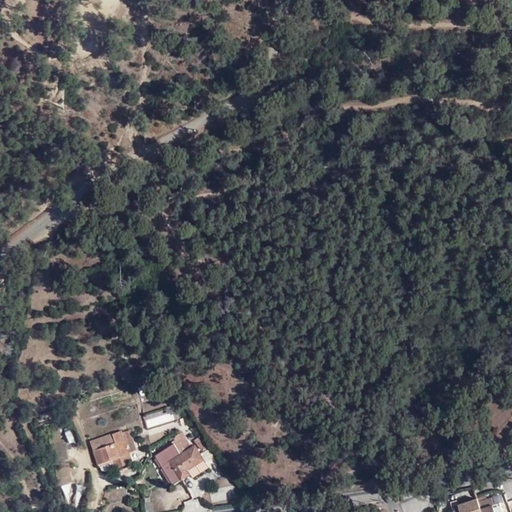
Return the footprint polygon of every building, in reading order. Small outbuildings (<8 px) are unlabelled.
[(57,411),(37,416),(39,425),(60,420),(57,411)] [(116,432),(117,434),(118,441),(126,439),(124,433),(126,433),(124,430),(116,432)] [(132,431),(126,433),(124,433),(126,439),(130,453),(136,451),(132,431)] [(114,457),(130,453),(126,439),(118,441),(117,434),(97,440),(99,447),(93,448),(96,463),(98,462),(114,457)] [(173,441),(174,443),(156,455),(173,484),(179,481),(184,478),(190,474),(188,470),(204,460),(195,445),(190,448),(190,447),(182,437),(180,434),(174,437),(175,439),(173,441)] [(208,446),(201,438),(195,442),(201,450),(208,446)] [(99,447),(97,440),(90,442),(93,448),(99,447)] [(57,485),(71,484),(69,453),(55,454),(57,485)] [(133,462),(130,453),(114,457),(116,467),(133,462)] [(114,457),(98,462),(99,467),(105,470),(116,467),(114,457)] [(190,474),(191,475),(193,477),(209,468),(204,460),(188,470),(190,474)] [(217,462),(213,465),(219,472),(223,469),(217,462)] [(495,501),(482,506),(483,511),(504,511),(503,506),(497,508),(495,501)] [(483,511),(482,506),(480,502),(455,511),(483,511)]
